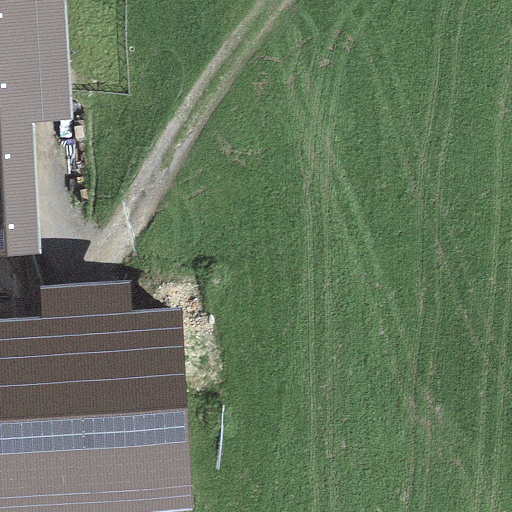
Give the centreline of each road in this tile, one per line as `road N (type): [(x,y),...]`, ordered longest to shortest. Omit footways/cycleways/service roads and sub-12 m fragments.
road 1 (track): [(88,313),(111,253),(175,140),(277,0)]
road 2 (track): [(99,511),(88,313),(53,204)]
